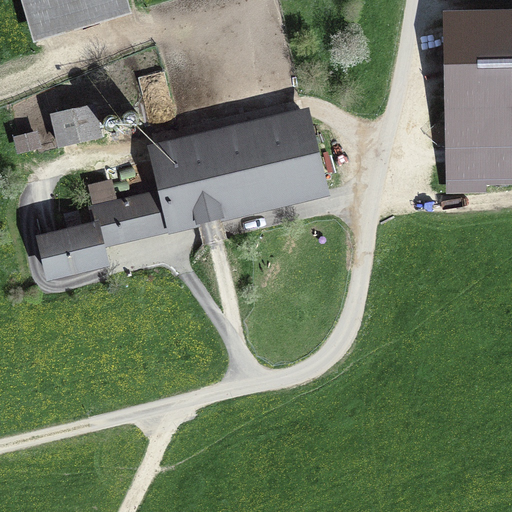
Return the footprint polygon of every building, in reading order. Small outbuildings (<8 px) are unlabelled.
[(130,0),(24,0),(37,43),(135,15),(130,0)] [(511,21),(450,23),(453,188),(481,187),(480,175),(511,174),(511,21)] [(94,104),(50,114),(57,147),(102,137),(94,104)] [(94,221),(34,235),(46,283),(112,267),(107,249),(330,196),(309,107),(147,145),(157,189),(116,199),(112,180),(88,185),(93,205),(90,205),(94,221)] [(36,130),(13,136),(18,154),(41,148),(36,130)]
